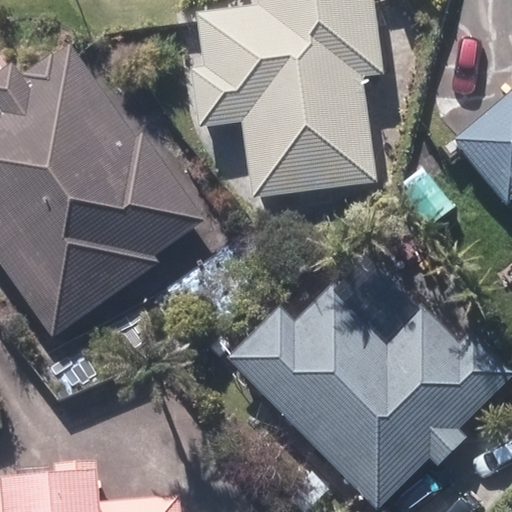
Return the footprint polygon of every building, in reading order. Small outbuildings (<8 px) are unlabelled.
[(243,127),(253,205),(377,190),(364,85),(381,84),(371,0),(256,0),(258,14),(198,20),(205,78),(192,79),(198,133),(243,127)] [(0,270),(53,343),(158,267),(156,264),(205,227),(141,139),(135,145),(66,50),(18,85),(10,73),(0,80),(0,270)] [(511,207),(511,97),(452,149),(506,212),(511,207)] [(225,367),(370,511),(378,511),(427,463),(437,474),(465,445),(458,437),(511,383),(511,375),(473,337),(457,352),(420,314),(387,347),(331,293),(292,332),(276,316),(225,367)] [(179,511),(179,502),(99,507),(96,468),(53,471),(54,487),(0,489),(0,511),(179,511)]
